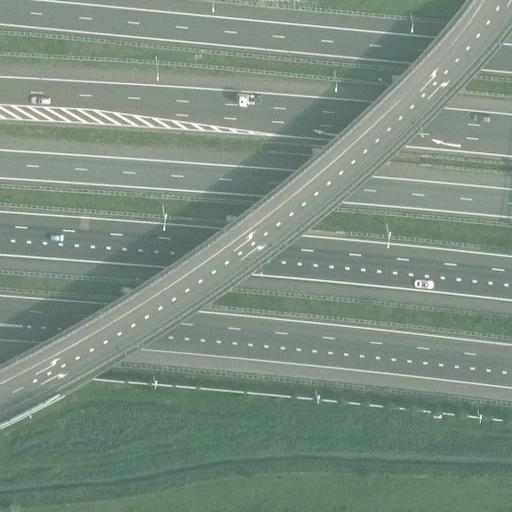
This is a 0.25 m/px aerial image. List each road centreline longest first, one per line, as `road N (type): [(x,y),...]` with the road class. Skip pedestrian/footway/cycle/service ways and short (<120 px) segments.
road 1 (secondary): [(0,394),(155,306),(267,226),(435,78),(501,0)]
road 2 (motorway): [(0,231),(511,282)]
road 3 (motorway): [(511,60),(0,11)]
road 4 (motorway): [(511,131),(0,88)]
road 5 (motorway): [(511,199),(0,156)]
road 6 (motorway): [(45,314),(511,359)]
